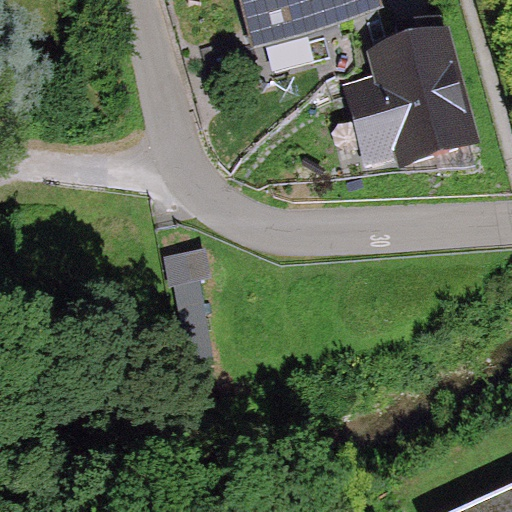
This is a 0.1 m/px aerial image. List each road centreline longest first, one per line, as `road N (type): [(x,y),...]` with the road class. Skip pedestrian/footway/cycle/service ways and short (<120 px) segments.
road 1 (residential): [(136,0),(183,168),(246,221),(303,233),(511,226)]
road 2 (track): [(0,174),(183,168)]
